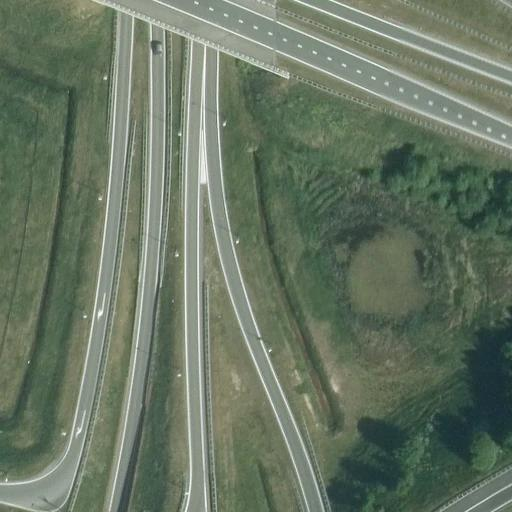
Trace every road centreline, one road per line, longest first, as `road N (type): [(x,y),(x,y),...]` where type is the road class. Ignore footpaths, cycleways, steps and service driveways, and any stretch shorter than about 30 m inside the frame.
road 1 (motorway): [(315,511),(231,269),(212,141),(205,0)]
road 2 (motorway): [(151,0),(159,99),(154,214),(116,511)]
road 3 (primary): [(199,511),(191,282),(203,0)]
road 4 (primary): [(130,0),(115,208),(90,382),(77,449),(40,490)]
road 5 (trunk): [(200,0),(511,136)]
road 6 (trunk): [(511,78),(306,0)]
